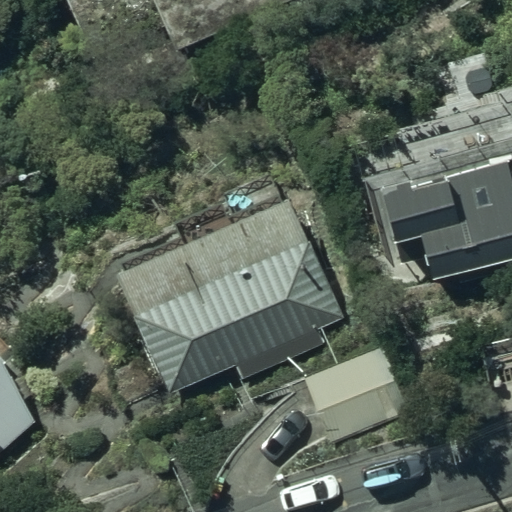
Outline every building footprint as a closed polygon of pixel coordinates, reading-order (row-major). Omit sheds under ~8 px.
[(511,205),(501,168),(417,192),(414,179),(378,189),(394,245),(398,244),(412,294),(511,265),(511,205)] [(342,332),(294,205),(115,273),(164,400),(342,332)] [(511,339),(477,348),(494,416),(511,411),(511,339)] [(378,352),(300,383),(329,457),(407,426),(378,352)] [(0,477),(59,424),(0,360),(0,477)]
